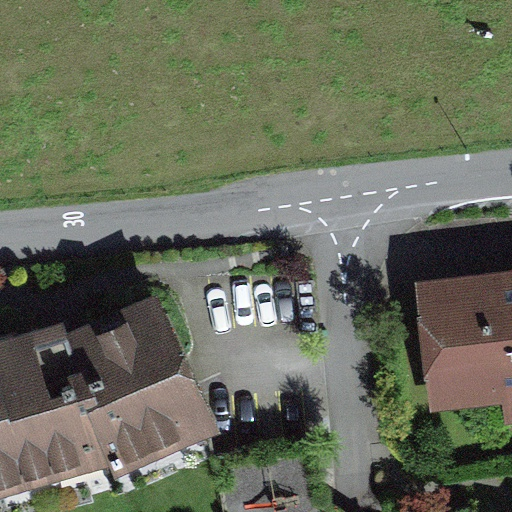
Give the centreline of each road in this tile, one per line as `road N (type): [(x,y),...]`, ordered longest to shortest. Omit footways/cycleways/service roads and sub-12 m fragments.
road 1 (unclassified): [(339,195),(0,236)]
road 2 (residential): [(339,195),(360,511)]
road 3 (unclassified): [(511,178),(339,195)]
